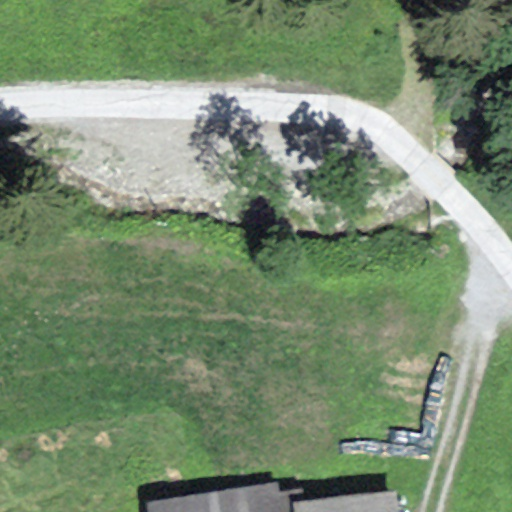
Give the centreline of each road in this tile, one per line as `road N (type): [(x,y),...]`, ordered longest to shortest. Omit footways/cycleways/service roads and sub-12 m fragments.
road 1 (unclassified): [(0,103),(362,117),(404,149),(511,267)]
road 2 (track): [(431,511),(484,325),(511,282)]
